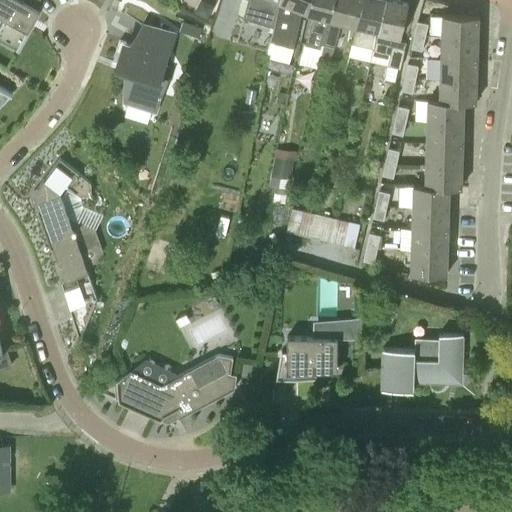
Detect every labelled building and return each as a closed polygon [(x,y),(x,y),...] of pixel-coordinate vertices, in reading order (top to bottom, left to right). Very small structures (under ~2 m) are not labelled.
[(0,0),(0,15),(4,18),(0,25),(0,40),(17,50),(30,26),(25,23),(35,6),(39,0),(0,0)] [(256,22),(274,28),(275,28),(280,1),(280,0),(247,0),(242,18),(256,22)] [(274,28),(282,31),(281,34),(287,36),(288,33),(292,15),(299,18),(302,10),(306,12),(308,12),(310,0),(280,0),(280,1),(275,28),(274,28)] [(322,48),(323,43),(326,29),(333,0),(310,0),(308,12),(313,14),(305,43),(322,48)] [(341,21),(355,25),(361,0),(333,0),(326,29),(323,43),(334,46),(341,21)] [(356,25),(352,43),(373,48),(374,48),(385,0),(361,0),(355,25),(356,25)] [(400,40),(401,36),(400,36),(408,2),(399,0),(385,0),(374,48),(373,48),(372,49),(389,53),(387,65),(399,68),(404,48),(406,42),(400,40)] [(441,36),(478,37),(478,16),(442,14),(441,36)] [(414,34),(425,37),(428,23),(417,20),(414,34)] [(202,27),(193,24),(189,33),(199,37),(202,27)] [(127,68),(126,96),(158,106),(168,76),(162,74),(175,35),(145,25),(135,40),(125,42),(117,65),(127,68)] [(425,37),(414,34),(410,48),(421,51),(425,37)] [(441,58),(477,59),(478,37),(441,36),(441,58)] [(440,79),(476,80),(477,59),(441,58),(440,79)] [(404,76),(415,79),(418,65),(407,62),(404,76)] [(415,79),(404,76),(401,90),(412,93),(415,79)] [(439,99),(464,102),(476,102),(476,80),(440,79),(439,99)] [(0,103),(10,93),(11,94),(12,93),(0,85),(0,103)] [(247,88),(244,101),(253,103),(256,89),(247,88)] [(286,93),(278,92),(276,103),(284,104),(286,93)] [(426,122),(463,123),(464,102),(439,99),(427,99),(426,122)] [(395,118),(406,121),(409,107),(398,105),(395,118)] [(406,121),(395,118),(391,132),(403,135),(406,121)] [(426,143),(462,144),(463,123),(426,122),(426,143)] [(425,165),(462,166),(462,144),(426,143),(425,165)] [(385,161),(396,164),(399,150),(388,147),(385,161)] [(273,186),(288,189),(290,189),(296,159),(275,155),(268,185),(273,186)] [(80,338),(97,299),(87,271),(80,248),(99,241),(94,229),(68,216),(61,196),(69,186),(80,196),(91,195),(90,182),(60,158),(39,183),(42,185),(35,194),(40,207),(38,208),(50,245),(52,245),(64,279),(60,280),(79,338),(80,338)] [(396,164),(385,161),(382,175),(393,178),(396,164)] [(424,184),(449,187),(461,187),(462,166),(425,165),(424,184)] [(412,208),(448,209),(449,187),(424,184),(413,185),(412,208)] [(375,203),(387,205),(390,192),(379,189),(375,203)] [(387,205),(375,203),(372,216),(383,219),(387,205)] [(286,231),(310,237),(315,213),(292,207),(286,231)] [(411,230),(448,231),(448,209),(412,208),(411,230)] [(310,237),(331,242),(336,218),(315,213),(310,237)] [(336,218),(331,242),(354,247),(359,223),(336,218)] [(411,251),(447,252),(448,231),(411,230),(411,251)] [(366,245),(377,248),(380,235),(369,232),(366,245)] [(377,248),(366,245),(362,259),(374,262),(377,248)] [(447,252),(411,251),(410,273),(446,274),(447,252)] [(239,279),(243,268),(229,264),(225,275),(239,279)] [(414,349),(382,348),(381,388),(413,388),(413,380),(429,381),(430,384),(433,388),(437,389),(441,388),(444,385),(445,381),(455,382),(461,375),(463,334),(438,333),(438,338),(415,337),(414,349)] [(286,350),(281,350),(276,376),(316,377),(316,370),(337,370),(337,337),(286,336),(286,350)] [(162,383),(131,369),(100,390),(168,421),(234,388),(236,374),(230,373),(231,366),(232,357),(218,354),(162,383)] [(0,490),(10,491),(9,444),(0,444),(0,490)] [(247,511),(277,511),(271,487),(243,495),(247,511)]
